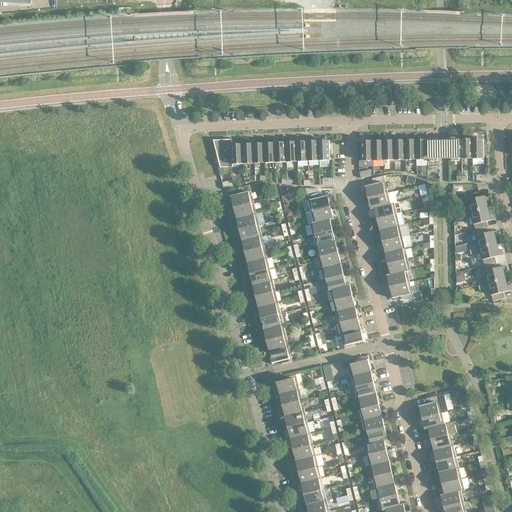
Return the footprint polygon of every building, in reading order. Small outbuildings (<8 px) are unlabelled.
[(451,138),(451,140),(444,140),(437,140),(437,138),(429,138),(429,140),(427,140),(428,160),(430,159),(430,162),(438,162),(437,157),(444,157),(451,157),(451,161),(459,161),(459,159),(461,159),(461,140),(459,140),(459,138),(451,138)] [(232,145),(232,139),(213,140),(220,168),(233,167),(233,164),(232,164),(231,145),(232,145)] [(484,139),(472,140),(473,159),(484,159),(484,139)] [(428,160),(427,140),(416,141),(416,160),(428,160)] [(473,159),(472,140),(461,140),(461,159),(473,159)] [(319,161),(318,141),(307,142),(308,161),(319,161)] [(330,141),(318,141),(319,161),(330,160),(330,141)] [(373,161),(373,141),(361,142),(362,161),(373,161)] [(384,160),(383,141),(373,141),(373,161),(384,160)] [(395,160),(394,141),(383,141),(384,160),(395,160)] [(405,160),(405,141),(394,141),(395,160),(405,160)] [(416,160),(416,141),(405,141),(405,160),(416,160)] [(297,162),(297,142),(286,143),(287,162),(297,162)] [(308,161),(307,142),(297,142),(297,162),(308,161)] [(276,162),(275,143),(264,144),(265,163),(276,162)] [(287,162),(286,143),(275,143),(276,162),(287,162)] [(254,163),(253,144),(243,145),(243,164),(254,163)] [(265,163),(264,144),(253,144),(254,163),(265,163)] [(243,164),(243,145),(232,145),(231,145),(232,164),(233,164),(243,164)] [(369,170),(359,172),(361,178),(371,176),(369,170)] [(365,187),(368,198),(388,193),(384,176),(372,179),(373,185),(365,187)] [(232,180),(222,183),(223,189),(233,186),(232,180)] [(254,203),(249,185),(238,188),(239,194),(231,196),(234,208),(254,203)] [(307,195),(308,201),(305,202),(304,204),(306,214),(331,207),(328,196),(320,198),(319,192),(307,195)] [(460,210),(461,215),(488,208),(486,201),(489,201),(488,196),(485,196),(480,197),(479,192),(466,195),(468,200),(469,208),(460,210)] [(390,204),(388,193),(368,198),(371,209),(394,204),(394,203),(390,204)] [(256,214),(254,203),(234,208),(237,219),(256,214)] [(397,215),(394,204),(371,209),(371,210),(375,209),(377,219),(397,215)] [(334,219),(331,207),(306,214),(309,225),(310,224),(334,219)] [(490,215),(488,208),(461,215),(462,220),(472,217),(474,225),(475,230),(487,227),(486,222),(491,220),(494,220),(493,215),(490,215)] [(259,225),(256,214),(237,219),(239,230),(259,225)] [(400,226),(397,215),(377,219),(380,231),(400,226)] [(334,219),(310,224),(313,235),(333,230),(330,220),(334,219)] [(262,236),(259,225),(239,230),(242,241),(262,236)] [(402,237),(400,226),(380,231),(383,242),(402,237)] [(489,233),(487,227),(475,230),(476,236),(478,243),(468,246),(469,250),(497,244),(495,237),(498,236),(497,231),(494,232),(489,233)] [(335,241),(333,230),(313,235),(316,246),(335,241)] [(265,247),(262,236),(242,241),(245,252),(265,247)] [(405,248),(402,237),(383,242),(385,253),(405,248)] [(338,253),(335,241),(316,246),(319,257),(338,253)] [(498,251),(497,244),(469,250),(471,255),(480,253),(482,260),(484,266),(496,263),(495,257),(500,256),(502,255),(501,250),(498,251)] [(267,258),(265,247),(245,252),(248,263),(267,258)] [(408,259),(405,248),(385,253),(388,264),(408,259)] [(341,264),(338,253),(319,257),(321,269),(341,264)] [(270,269),(267,258),(248,263),(250,274),(270,269)] [(410,270),(408,259),(388,264),(391,275),(387,275),(387,276),(410,270)] [(497,268),(496,263),(484,266),(485,271),(487,279),(477,281),(478,286),(505,279),(504,272),(506,271),(505,266),(503,267),(502,267),(497,268)] [(344,275),(341,264),(321,269),(324,280),(344,275)] [(273,280),(270,269),(250,274),(253,285),(273,280)] [(411,271),(410,270),(387,276),(390,287),(410,282),(407,272),(411,271)] [(346,286),(344,275),(324,280),(327,291),(350,285),(346,286)] [(507,286),(505,279),(478,286),(479,291),(489,288),(491,295),(492,301),(505,298),(503,292),(508,291),(511,290),(510,285),(507,286)] [(275,292),(273,280),(253,285),(256,296),(275,292)] [(414,299),(410,282),(390,287),(393,299),(401,297),(401,299),(401,300),(414,300),(414,299)] [(353,296),(350,285),(327,291),(330,291),(333,301),(353,296)] [(278,303),(275,292),(256,296),(259,308),(278,303)] [(355,307),(353,296),(333,301),(336,312),(355,307)] [(281,314),(278,303),(259,308),(261,319),(281,314)] [(358,318),(355,307),(336,312),(338,323),(358,318)] [(284,325),(281,314),(261,319),(264,330),(284,325)] [(361,329),(358,318),(338,323),(341,334),(361,329)] [(286,336),(284,325),(264,330),(267,341),(286,336)] [(363,341),(361,329),(341,334),(345,349),(356,346),(355,343),(363,341)] [(289,347),(286,336),(267,341),(269,352),(289,347)] [(293,362),(289,347),(269,352),(272,363),(281,361),(282,364),(293,362)] [(348,362),(351,377),(371,372),(368,361),(360,363),(359,359),(348,362)] [(333,372),(325,374),(326,377),(327,383),(331,382),(335,381),(333,372)] [(374,383),(371,372),(351,377),(354,388),(374,383)] [(277,383),(280,394),(299,389),(296,375),(285,378),(286,380),(277,383)] [(376,394),(374,383),(354,388),(357,399),(376,394)] [(302,400),(299,389),(280,394),(282,405),(302,400)] [(379,405),(376,394),(357,399),(360,410),(379,405)] [(422,418),(442,413),(448,412),(443,394),(426,399),(427,404),(419,406),(422,418)] [(305,412),(302,400),(282,405),(285,416),(305,412)] [(382,416),(379,405),(360,410),(362,421),(382,416)] [(307,423),(305,412),(285,416),(288,427),(307,423)] [(444,424),(442,413),(422,418),(425,429),(448,423),(444,424)] [(385,427),(382,416),(362,421),(365,432),(385,427)] [(456,433),(454,422),(448,423),(425,429),(425,430),(428,429),(431,439),(451,435),(456,433)] [(310,434),(307,423),(288,427),(291,438),(310,434)] [(387,438),(385,427),(365,432),(368,443),(364,444),(387,438)] [(313,445),(310,434),(291,438),(293,450),(313,445)] [(453,446),(451,435),(431,439),(434,451),(453,446)] [(387,439),(387,438),(364,444),(367,455),(387,450),(384,440),(387,439)] [(316,456),(313,445),(293,450),(296,461),(316,456)] [(456,457),(453,446),(434,451),(436,462),(456,457)] [(389,462),(387,450),(367,455),(370,466),(389,462)] [(318,467),(316,456),(296,461),(299,472),(318,467)] [(459,468),(456,457),(436,462),(439,473),(459,468)] [(392,473),(389,462),(370,466),(372,477),(392,473)] [(321,478),(318,467),(299,472),(301,483),(321,478)] [(462,479),(459,468),(439,473),(442,484),(462,479)] [(395,484),(392,473),(372,477),(375,488),(395,484)] [(324,489),(321,478),(301,483),(304,494),(324,489)] [(464,490),(462,479),(442,484),(444,494),(441,495),(441,496),(464,490)] [(397,495),(395,484),(375,488),(378,500),(397,495)] [(327,500),(324,489),(304,494),(307,505),(327,500)] [(464,491),(464,490),(441,496),(444,507),(463,502),(461,491),(464,491)] [(400,505),(397,495),(378,500),(381,511),(404,505),(404,504),(400,505)] [(326,511),(329,511),(327,500),(307,505),(308,511),(326,511)] [(465,511),(463,502),(444,507),(445,511),(465,511)]
